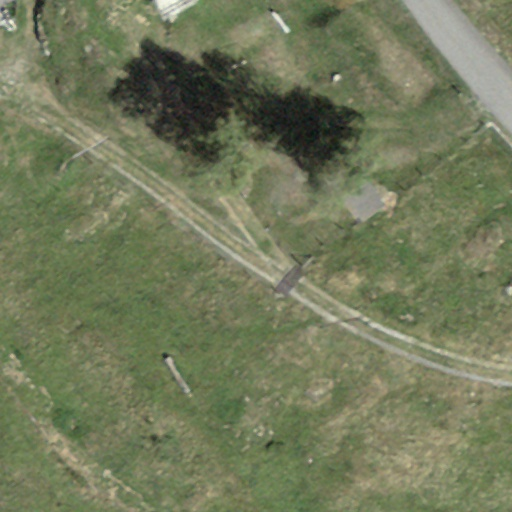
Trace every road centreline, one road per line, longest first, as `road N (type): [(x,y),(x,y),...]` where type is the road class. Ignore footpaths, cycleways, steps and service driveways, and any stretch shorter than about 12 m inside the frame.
road 1 (track): [(0,109),(198,221),(276,292),(405,361),(511,383)]
road 2 (track): [(0,382),(33,430),(133,511)]
road 3 (track): [(413,0),(511,102)]
